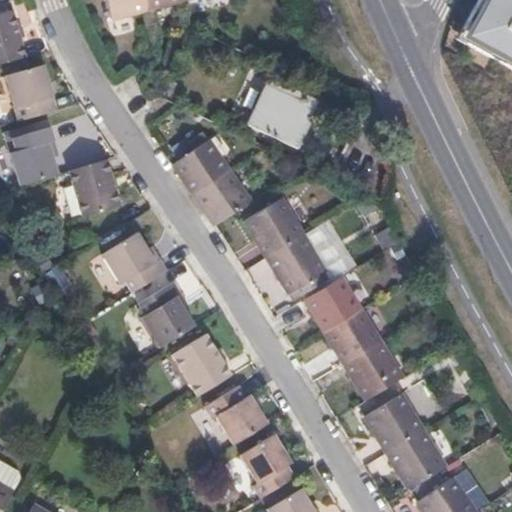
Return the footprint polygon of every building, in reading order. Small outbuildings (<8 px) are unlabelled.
[(104,0),(110,21),(148,10),(145,0),(104,0)] [(145,0),(148,10),(181,0),(145,0)] [(511,0),(478,0),(455,46),(511,76),(511,0)] [(0,62),(23,56),(11,11),(0,13),(0,62)] [(15,121),(54,111),(41,64),(3,74),(15,121)] [(291,145),(303,120),(310,103),(268,83),(248,125),(291,145)] [(303,120),(291,145),(297,148),(309,123),(303,120)] [(29,123),(12,127),(14,133),(8,134),(12,150),(7,151),(16,184),(18,183),(56,173),(47,142),(52,141),(48,125),(31,130),(29,123)] [(2,130),(7,151),(12,150),(8,134),(14,133),(12,127),(2,130)] [(195,189),(231,166),(210,136),(175,160),(195,189)] [(104,161),(65,171),(75,212),(115,201),(104,161)] [(252,197),(231,166),(195,189),(217,221),(252,197)] [(264,255),(300,233),(280,200),(244,222),(264,255)] [(300,233),(264,255),(287,293),(323,271),(300,233)] [(164,275),(156,260),(152,262),(144,249),(135,235),(100,256),(117,285),(121,282),(129,296),(164,275)] [(152,262),(156,260),(147,247),(144,249),(152,262)] [(321,330),(356,308),(336,275),(300,297),(321,330)] [(190,328),(180,311),(172,298),(177,295),(169,282),(135,302),(142,315),(137,318),(156,349),(190,328)] [(172,298),(180,311),(185,308),(177,295),(172,298)] [(340,362),(376,340),(356,308),(321,330),(340,362)] [(193,400),(227,379),(202,337),(168,358),(193,400)] [(399,376),(376,340),(340,362),(362,398),(399,376)] [(229,447),(263,425),(245,394),(240,397),(232,384),(196,406),(204,419),(209,415),(229,447)] [(383,451),(419,429),(397,393),(361,415),(383,451)] [(442,466),(419,429),(383,451),(406,488),(442,466)] [(256,503),(291,481),(282,466),(287,463),(270,434),(234,456),(253,486),(248,489),(256,503)] [(15,471),(0,462),(0,508),(17,479),(15,471)] [(420,511),(472,511),(473,511),(448,477),(413,501),(420,511)] [(263,511),(309,511),(297,491),(264,511),(263,511)]
